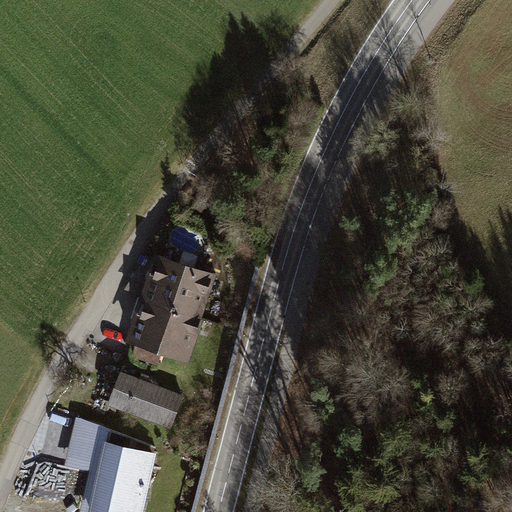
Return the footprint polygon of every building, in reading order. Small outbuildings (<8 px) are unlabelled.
[(142,300),(199,319),(214,275),(156,256),(142,300)] [(185,362),(199,319),(142,300),(127,344),(185,362)] [(169,424),(181,394),(120,371),(109,400),(169,424)] [(53,419),(49,429),(66,436),(70,425),(53,419)] [(106,445),(102,460),(153,471),(156,457),(106,445)] [(142,511),(153,471),(102,460),(89,511),(142,511)]
